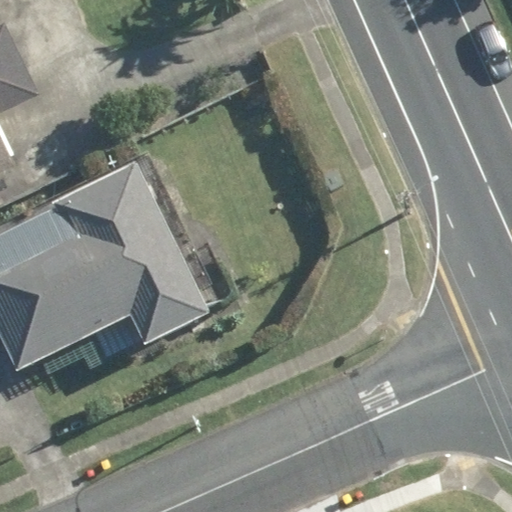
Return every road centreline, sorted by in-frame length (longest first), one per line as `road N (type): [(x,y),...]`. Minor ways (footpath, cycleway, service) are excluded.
road 1 (residential): [(184,511),(511,370)]
road 2 (secondary): [(404,0),(511,244)]
